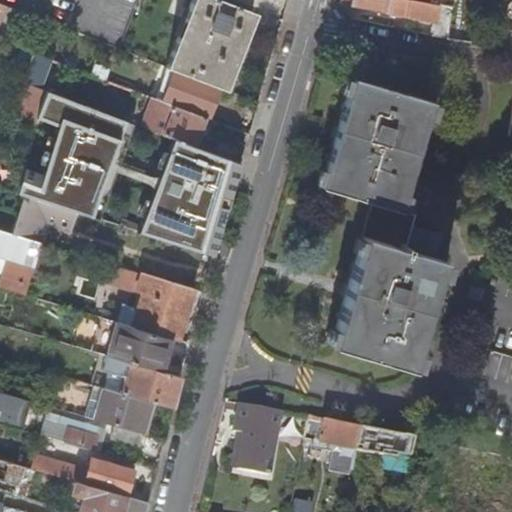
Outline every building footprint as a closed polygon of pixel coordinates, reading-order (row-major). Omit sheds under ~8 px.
[(221,0),(186,0),(162,65),(172,69),(201,80),(218,86),(223,88),(253,11),(221,0)] [(350,6),(351,0),(339,0),(339,2),(347,15),(350,6)] [(351,0),(350,6),(430,20),(431,16),(433,4),(408,0),(351,0)] [(35,32),(39,19),(0,3),(0,35),(19,43),(26,29),(35,32)] [(439,17),(436,31),(447,33),(452,8),(433,4),(431,16),(439,17)] [(511,35),(511,31),(479,27),(478,43),(510,48),(511,35)] [(22,47),(11,78),(18,80),(23,82),(35,52),(22,47)] [(71,47),(65,63),(91,73),(95,63),(97,56),(71,47)] [(40,89),(43,81),(51,58),(35,52),(23,82),(25,83),(40,89)] [(111,68),(95,63),(91,73),(107,79),(111,68)] [(201,80),(172,69),(168,79),(197,90),(201,80)] [(386,242),(364,235),(331,344),(410,368),(441,259),(406,248),(416,215),(400,210),(432,102),(352,77),(321,185),(397,209),(386,242)] [(19,103),(25,83),(23,82),(18,80),(11,100),(19,103)] [(201,80),(197,90),(189,110),(206,117),(218,86),(201,80)] [(43,81),(40,89),(45,90),(57,95),(59,87),(43,81)] [(40,89),(25,83),(19,103),(15,115),(34,122),(39,110),(45,90),(40,89)] [(57,95),(45,90),(39,110),(34,122),(52,128),(63,97),(57,95)] [(150,105),(153,97),(139,91),(136,100),(150,105)] [(125,120),(63,97),(52,128),(41,169),(24,162),(13,193),(22,195),(76,212),(91,217),(125,120)] [(153,97),(150,105),(142,127),(160,133),(176,139),(195,146),(206,117),(189,110),(153,97)] [(195,146),(176,139),(142,233),(214,255),(241,164),(195,146)] [(40,242),(42,243),(47,225),(69,232),(76,212),(22,195),(17,214),(11,233),(40,242)] [(0,229),(0,256),(9,259),(0,288),(6,290),(23,295),(40,242),(11,233),(0,229)] [(420,246),(436,249),(439,234),(422,231),(420,246)] [(142,294),(131,327),(171,339),(177,341),(194,289),(115,265),(110,284),(142,294)] [(101,318),(92,352),(102,354),(161,371),(171,339),(131,327),(101,318)] [(52,354),(55,341),(36,335),(35,339),(0,328),(0,356),(2,351),(34,360),(37,349),(52,354)] [(102,354),(93,385),(94,386),(101,388),(151,403),(172,409),(180,377),(161,371),(102,354)] [(101,388),(100,392),(150,407),(151,403),(101,388)] [(93,419),(100,392),(93,390),(86,417),(93,419)] [(100,392),(93,419),(115,426),(142,434),(142,433),(150,407),(100,392)] [(268,473),(279,412),(238,404),(233,431),(235,432),(242,433),(235,466),(268,473)] [(339,447),(355,450),(359,427),(308,417),(303,445),(309,446),(310,442),(333,446),(332,452),(338,453),(339,447)] [(42,423),(39,435),(40,435),(85,449),(92,451),(96,438),(42,423)] [(138,447),(142,434),(115,426),(111,439),(138,447)] [(378,454),(408,460),(413,438),(413,437),(359,427),(355,450),(372,453),(371,459),(377,460),(378,454)] [(242,433),(235,432),(229,465),(235,466),(242,433)] [(83,457),(85,449),(40,435),(38,443),(83,457)] [(33,460),(30,468),(34,469),(75,481),(126,495),(133,469),(91,457),(86,476),(33,460)] [(0,480),(18,486),(16,494),(26,497),(34,469),(30,468),(0,459),(0,480)] [(78,511),(145,511),(148,502),(126,495),(75,481),(72,494),(84,497),(78,511)]
